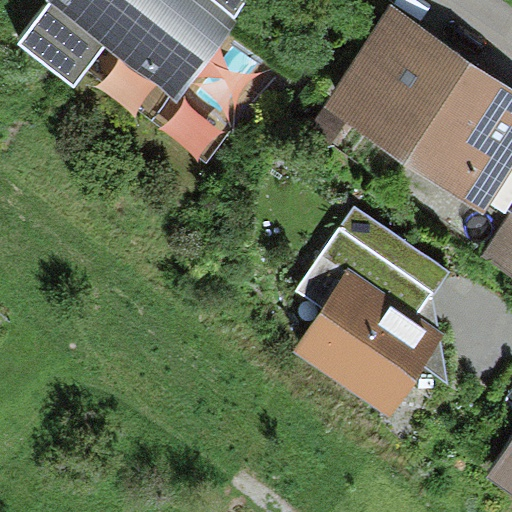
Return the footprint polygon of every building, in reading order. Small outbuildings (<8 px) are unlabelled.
[(59,0),(28,42),(74,77),(103,39),(177,94),(247,0),(59,0)] [(426,187),(464,213),(485,183),(477,177),(506,136),(498,130),(511,109),(511,69),(411,0),(389,0),(341,70),(453,148),(426,187)] [(288,329),(390,405),(448,325),(423,306),(451,269),(408,237),(355,197),(293,279),(314,295),(288,329)] [(511,208),(491,237),(511,252),(511,208)] [(511,485),(511,423),(483,466),(511,485)]
